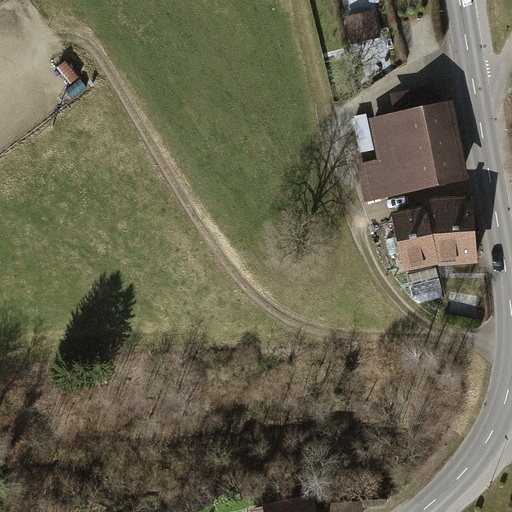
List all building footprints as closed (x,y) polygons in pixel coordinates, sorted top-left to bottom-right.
[(378,11),(347,19),(355,48),(386,41),(378,11)] [(401,117),(376,122),(383,161),(359,165),(367,208),(478,187),(462,102),(436,107),(433,90),(397,97),(401,117)] [(433,200),(434,207),(445,270),(487,262),(476,200),(433,200)] [(434,207),(401,213),(412,275),(445,270),(434,207)] [(323,511),(321,498),(257,508),(258,511),(323,511)]
